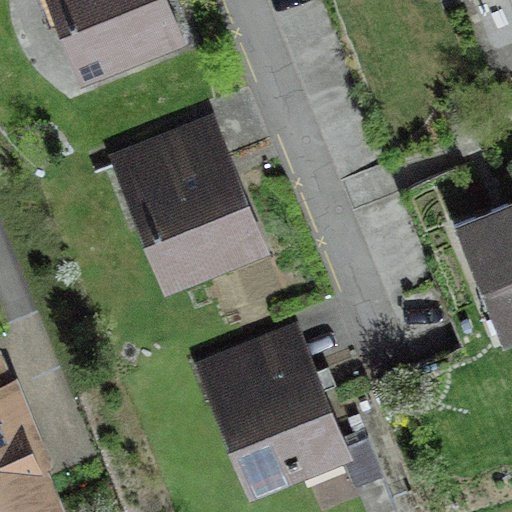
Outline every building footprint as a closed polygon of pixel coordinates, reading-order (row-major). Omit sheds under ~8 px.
[(171,0),(49,0),(87,88),(190,44),(171,0)] [(325,0),(333,20),(377,2),(375,0),(325,0)] [(343,45),(387,27),(377,2),(333,20),(343,45)] [(354,71),(398,54),(387,27),(343,45),(354,71)] [(365,99),(409,81),(398,54),(354,71),(365,99)] [(376,126),(420,109),(409,81),(365,99),(376,126)] [(420,109),(376,126),(389,159),(433,141),(420,109)] [(208,125),(113,163),(165,294),(261,255),(208,125)] [(410,220),(446,206),(436,181),(400,195),(410,220)] [(446,206),(410,220),(419,243),(456,229),(446,206)] [(511,207),(461,227),(507,347),(511,345),(511,207)] [(303,334),(201,371),(250,503),(351,466),(303,334)] [(64,511),(4,355),(0,356),(0,511),(64,511)]
